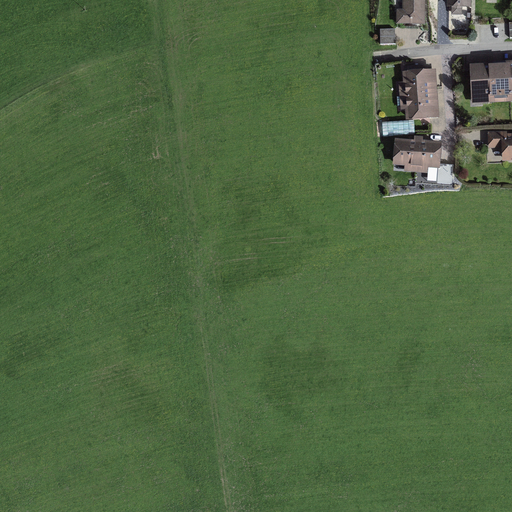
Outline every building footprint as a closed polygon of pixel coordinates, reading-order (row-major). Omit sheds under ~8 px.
[(405,0),(405,11),(399,11),(399,23),(425,24),(425,0),(405,0)] [(382,29),(382,44),(397,44),(397,29),(382,29)] [(487,67),(472,68),(474,97),(481,97),(482,102),(492,102),(492,96),(490,64),(487,65),(487,67)] [(494,64),(490,64),(492,96),(510,95),(508,64),(505,64),(505,66),(494,67),(494,64)] [(406,86),(406,96),(434,94),(432,73),(427,73),(426,65),(404,66),(406,86)] [(434,100),(434,94),(406,96),(408,118),(429,116),(429,118),(438,118),(437,100),(434,100)] [(414,120),(382,122),(383,137),(415,135),(414,120)] [(511,136),(506,137),(506,133),(489,134),(490,147),(504,147),(504,159),(511,158),(511,136)] [(426,172),(427,166),(438,167),(438,164),(440,145),(422,144),(422,139),(415,139),(415,143),(397,142),(395,163),(406,164),(406,170),(426,172)] [(438,164),(438,167),(437,179),(452,180),(453,166),(438,164)]
